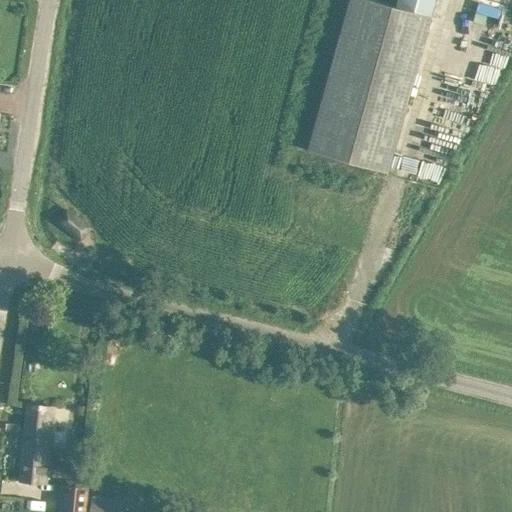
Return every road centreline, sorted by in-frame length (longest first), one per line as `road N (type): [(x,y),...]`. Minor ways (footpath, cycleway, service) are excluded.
road 1 (unclassified): [(511,396),(7,263)]
road 2 (unclassified): [(7,263),(49,0)]
